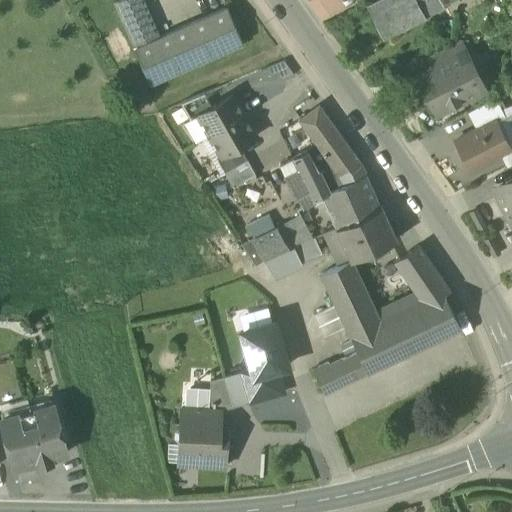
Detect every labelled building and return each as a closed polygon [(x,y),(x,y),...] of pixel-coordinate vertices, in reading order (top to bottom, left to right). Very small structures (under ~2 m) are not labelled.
[(114,0),(133,46),(159,36),(144,0),(114,0)] [(383,39),(428,17),(426,12),(422,13),(415,0),(380,0),(367,7),(383,39)] [(415,0),(422,13),(426,12),(428,17),(444,9),(439,0),(415,0)] [(226,8),(159,36),(133,46),(149,83),(242,45),(227,8),(226,8)] [(426,59),(431,70),(462,55),(457,45),(426,59)] [(415,78),(434,115),(481,92),(462,55),(431,70),(415,78)] [(191,120),(191,121),(198,116),(198,115),(212,108),(204,94),(181,103),(191,120)] [(196,144),(201,141),(244,116),(232,96),(212,108),(198,115),(198,116),(191,121),(191,120),(184,124),(196,144)] [(468,113),(476,130),(493,121),(493,122),(504,117),(500,110),(495,99),(468,113)] [(511,105),(500,110),(504,117),(493,122),(508,150),(511,148),(511,105)] [(299,120),(344,185),(365,176),(357,160),(326,117),(318,106),(299,120)] [(244,116),(201,141),(211,160),(215,158),(220,155),(221,156),(239,146),(256,137),(244,116)] [(456,140),(471,170),(499,155),(508,151),(508,150),(493,122),(493,121),(476,130),(456,140)] [(254,173),(247,161),(239,146),(221,156),(220,155),(215,158),(225,174),(231,186),(254,173)] [(499,155),(506,168),(511,164),(511,148),(508,150),(508,151),(499,155)] [(313,200),(319,197),(329,192),(319,171),(317,173),(307,153),(294,160),(299,171),(309,192),(313,200)] [(286,178),(296,199),(309,192),(299,171),(286,178)] [(344,185),(329,192),(319,197),(321,199),(318,201),(320,205),(323,204),(335,228),(379,208),(365,176),(344,185)] [(493,191),(509,221),(511,219),(511,184),(509,186),(508,183),(493,191)] [(379,208),(335,228),(349,260),(350,261),(351,261),(397,240),(381,208),(379,208)] [(275,232),(274,228),(268,214),(246,224),(253,242),(275,232)] [(274,228),(275,232),(280,230),(285,241),(296,236),(300,244),(312,238),(300,215),(274,228)] [(341,264),(349,260),(335,228),(326,232),(341,264)] [(275,232),(253,242),(263,260),(264,260),(289,249),(285,241),(280,230),(275,232)] [(296,236),(285,241),(289,249),(293,247),(300,244),(296,236)] [(300,244),(293,247),(300,262),(320,253),(313,238),(312,238),(300,244)] [(254,265),(263,260),(253,242),(242,247),(254,265)] [(345,327),(355,349),(367,373),(460,328),(443,294),(449,290),(418,245),(398,259),(404,266),(399,269),(414,292),(422,302),(380,322),(375,311),(351,261),(350,261),(349,260),(341,264),(320,274),(335,305),(345,327)] [(302,266),(300,262),(293,247),(289,249),(264,260),(274,279),(302,266)] [(414,292),(375,311),(380,322),(422,302),(414,292)] [(313,316),(323,337),(345,327),(335,305),(313,316)] [(251,368),(253,376),(276,369),(286,366),(273,322),(241,331),(251,368)] [(323,394),(367,373),(355,349),(312,370),(323,394)] [(239,371),(248,402),(282,392),(276,369),(253,376),(251,368),(239,371)] [(239,371),(224,376),(232,406),(248,402),(239,371)] [(219,409),(219,410),(232,406),(224,376),(210,380),(208,409),(219,409)] [(0,418),(0,422),(13,467),(37,461),(38,464),(51,461),(50,457),(66,452),(53,404),(0,418)] [(178,463),(223,466),(226,427),(219,427),(219,410),(219,409),(208,409),(181,408),(180,426),(174,431),(173,438),(179,444),(178,463)]
